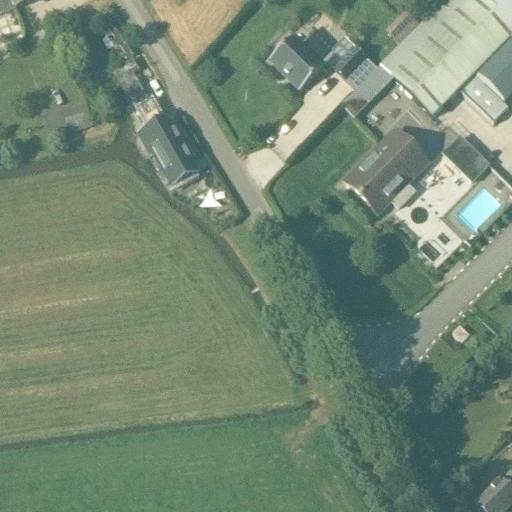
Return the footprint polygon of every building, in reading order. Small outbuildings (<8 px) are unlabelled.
[(0,0),(0,17),(14,12),(41,2),(39,0),(0,0)] [(511,0),(449,0),(378,71),(390,82),(431,122),(458,94),(473,79),(511,39),(511,0)] [(110,26),(101,33),(123,66),(133,59),(110,26)] [(279,54),(268,64),(299,95),(321,73),(325,76),(332,70),(334,72),(341,65),(310,34),(298,46),(292,40),(291,42),(287,38),(275,50),(279,54)] [(473,79),(458,94),(493,129),(508,113),(503,108),(511,98),(511,39),(473,79)] [(354,122),(390,87),(389,86),(391,84),(378,71),(376,73),(354,52),(341,65),(334,72),(357,95),(341,110),(354,122)] [(132,63),(112,74),(131,109),(145,101),(132,77),(138,74),(132,63)] [(152,102),(134,112),(146,134),(136,139),(149,162),(152,160),(169,193),(197,177),(166,122),(164,123),(152,102)] [(64,139),(93,130),(87,111),(58,119),(64,139)] [(394,134),(343,186),(377,219),(390,206),(397,212),(413,195),(407,188),(428,167),(394,134)] [(458,141),(441,158),(471,187),(488,170),(458,141)] [(511,187),(509,186),(500,198),(509,206),(511,202),(511,187)] [(458,331),(451,338),(461,348),(468,341),(458,331)] [(498,483),(473,509),(476,511),(506,511),(511,506),(511,496),(507,492),(511,487),(511,475),(509,473),(499,483),(498,483)]
